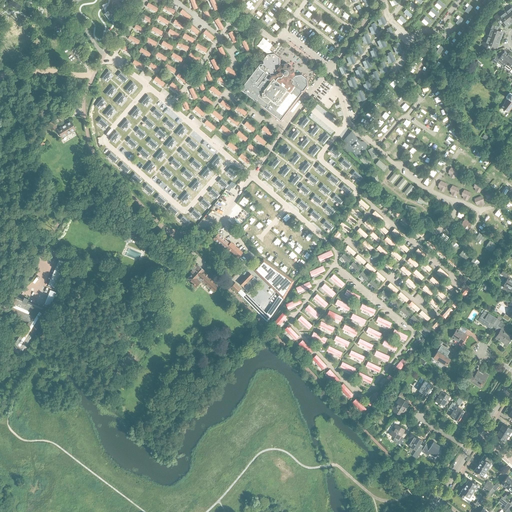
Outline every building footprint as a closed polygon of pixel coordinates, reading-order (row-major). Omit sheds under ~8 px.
[(195,0),(190,0),(194,8),(198,6),(195,0)] [(214,0),(210,0),(214,9),(218,7),(214,0)] [(149,2),(147,5),(156,11),(158,7),(149,2)] [(165,5),(164,7),(173,13),(175,9),(166,3),(165,5)] [(207,7),(203,9),(207,19),(211,18),(207,7)] [(182,8),(179,12),(188,18),(191,15),(182,8)] [(226,8),(222,10),(227,20),(230,18),(226,8)] [(509,25),(511,22),(511,19),(506,12),(500,17),(498,15),(495,17),(500,24),(503,22),(506,25),(508,23),(509,25)] [(143,13),(140,17),(150,22),(152,19),(143,13)] [(159,14),(157,18),(167,24),(169,20),(159,14)] [(218,17),(214,18),(219,29),(223,27),(218,17)] [(175,19),(173,22),(183,28),(185,24),(175,19)] [(241,21),(237,23),(241,33),(245,31),(241,21)] [(136,23),(134,27),(144,32),(146,29),(136,23)] [(191,24),(188,27),(197,33),(200,30),(191,24)] [(499,40),(501,35),(499,35),(500,32),(496,31),(498,27),(490,24),(488,28),(490,29),(488,36),(499,40)] [(154,25),(152,29),(161,34),(163,31),(154,25)] [(170,28),(168,31),(178,37),(180,33),(170,28)] [(212,39),(214,36),(206,29),(203,32),(212,39)] [(233,30),(229,32),(233,42),(237,40),(233,30)] [(185,32),(183,36),(193,41),(195,38),(185,32)] [(131,34),(129,38),(138,43),(141,40),(131,34)] [(148,36),(146,40),(155,45),(157,42),(148,36)] [(497,45),(499,40),(488,36),(485,43),(483,43),(481,47),(490,50),(491,46),(495,47),(496,44),(497,45)] [(245,39),(241,40),(246,51),(250,49),(245,39)] [(163,40),(161,43),(171,49),(173,45),(163,40)] [(180,41),(178,44),(188,50),(190,46),(180,41)] [(206,51),(208,47),(198,42),(197,43),(196,46),(206,51)] [(125,45),(123,49),(132,54),(134,51),(134,50),(125,45)] [(222,45),(218,47),(223,57),(227,55),(222,45)] [(141,47),(139,50),(149,56),(151,52),(141,47)] [(157,51),(155,54),(165,60),(167,56),(157,51)] [(198,60),(200,57),(191,51),(189,55),(198,60)] [(174,52),(172,56),(182,61),(184,57),(174,52)] [(280,64),(279,57),(274,53),(267,54),(262,60),(263,63),(259,63),(240,88),(241,91),(280,121),(290,109),(289,106),(293,105),(302,93),(302,91),(303,91),(308,86),(307,78),(301,74),(294,75),(293,68),(290,65),(287,63),(280,64)] [(503,66),(511,56),(506,53),(505,54),(503,53),(501,56),(497,54),(492,61),(496,63),(497,61),(503,66)] [(511,57),(511,56),(503,66),(510,71),(508,73),(511,75),(511,74),(511,57)] [(244,69),(251,60),(248,57),(241,66),(244,69)] [(214,58),(210,59),(214,69),(218,68),(214,58)] [(135,59),(133,63),(142,68),(144,65),(135,59)] [(151,62),(149,65),(159,70),(161,67),(151,61),(151,62)] [(192,72),(195,68),(185,63),(183,66),(192,72)] [(173,74),(175,70),(166,64),(164,67),(173,74)] [(236,74),(227,67),(225,69),(224,70),(233,77),(236,74)] [(208,68),(204,69),(208,79),(212,78),(208,68)] [(185,82),(188,79),(179,72),(176,75),(185,82)] [(229,82),(220,75),(220,76),(218,78),(227,85),(229,82)] [(163,86),(165,82),(156,76),(154,80),(163,86)] [(201,78),(197,80),(201,90),(205,88),(201,78)] [(177,91),(180,88),(172,81),(169,84),(177,91)] [(221,92),(212,85),(210,88),(219,95),(221,92)] [(193,87),(189,88),(193,98),(197,97),(193,87)] [(505,103),(501,108),(508,113),(511,107),(511,94),(509,92),(506,97),(507,98),(504,102),(505,103)] [(213,101),(205,95),(202,98),(211,105),(213,101)] [(232,106),(223,99),(220,103),(229,109),(232,106)] [(247,111),(238,104),(236,108),(244,114),(247,111)] [(205,112),(196,105),(193,108),(202,115),(205,112)] [(223,117),(214,110),(211,113),(220,120),(223,117)] [(239,121),(230,114),(228,117),(236,124),(239,121)] [(215,126),(206,119),(204,122),(213,129),(215,126)] [(255,127),(247,120),(244,123),(253,130),(255,127)] [(57,127),(53,121),(48,125),(51,130),(57,127)] [(62,137),(76,129),(71,121),(57,129),(62,137)] [(232,130),(223,124),(221,127),(229,134),(232,130)] [(273,132),(265,125),(264,126),(262,128),(271,135),(273,132)] [(248,136),(239,129),(236,133),(245,140),(248,136)] [(348,151),(349,151),(351,151),(352,152),(354,153),(357,157),(366,148),(366,147),(366,146),(366,145),(366,144),(365,143),(364,142),(363,142),(362,142),(361,141),(360,141),(359,140),(358,139),(352,131),(344,140),(347,143),(346,144),(345,146),(345,147),(345,148),(346,150),(347,151),(348,151)] [(266,140),(257,134),(255,137),(264,144),(266,140)] [(42,138),(36,144),(41,148),(46,142),(42,138)] [(239,148),(230,141),(227,144),(236,151),(239,148)] [(259,150),(250,143),(247,146),(256,153),(259,150)] [(372,149),(362,160),(366,163),(375,152),(372,149)] [(250,159),(241,152),(239,155),(247,162),(250,159)] [(380,161),(377,165),(387,174),(391,170),(380,161)] [(395,173),(389,180),(392,183),(398,175),(395,173)] [(374,175),(371,178),(381,188),(385,184),(374,175)] [(406,181),(403,184),(411,191),(413,187),(406,181)] [(375,192),(366,185),(364,189),(372,195),(375,192)] [(389,187),(385,191),(396,200),(400,196),(389,187)] [(418,189),(412,197),(415,199),(422,192),(418,189)] [(388,203),(379,196),(377,199),(385,206),(388,203)] [(430,197),(421,208),(425,211),(434,200),(430,197)] [(369,205),(361,198),(358,201),(367,208),(369,205)] [(405,198),(398,206),(402,208),(408,201),(405,198)] [(443,203),(436,211),(439,213),(446,206),(443,203)] [(400,212),(391,205),(388,208),(397,215),(400,212)] [(363,212),(354,206),(351,209),(360,216),(363,212)] [(413,208),(410,212),(421,221),(424,217),(413,208)] [(383,217),(375,209),(372,212),(380,220),(383,217)] [(357,220),(348,213),(345,216),(354,223),(357,220)] [(412,223),(403,216),(401,219),(409,226),(412,223)] [(375,226),(367,219),(364,222),(373,229),(375,226)] [(351,228),(342,221),(340,224),(349,231),(351,228)] [(388,230),(380,223),(377,226),(386,233),(388,230)] [(125,236),(124,238),(126,241),(129,243),(132,241),(133,239),(144,244),(143,245),(147,246),(150,240),(134,233),(136,226),(130,224),(126,234),(125,234),(125,235),(125,236)] [(424,233),(416,226),(413,230),(422,237),(424,233)] [(368,234),(359,227),(357,230),(366,237),(368,234)] [(403,234),(395,227),(392,230),(401,237),(403,234)] [(338,230),(331,239),(335,241),(341,232),(338,230)] [(382,238),(373,231),(370,235),(379,242),(382,238)] [(230,243),(218,233),(213,238),(225,249),(226,248),(238,258),(243,253),(231,242),(230,243)] [(396,243),(387,236),(385,239),(393,246),(396,243)] [(437,245),(429,238),(426,241),(435,248),(437,245)] [(373,246),(365,239),(362,243),(371,250),(373,246)] [(409,248),(400,241),(398,244),(407,251),(409,248)] [(388,251),(379,244),(376,248),(385,254),(388,251)] [(345,249),(353,256),(354,255),(356,253),(348,245),(345,249)] [(415,250),(424,258),(426,255),(418,247),(415,250)] [(448,255),(439,248),(436,251),(445,258),(448,255)] [(402,256),(393,249),(390,253),(399,259),(402,256)] [(331,250),(318,256),(320,261),(333,255),(331,250)] [(344,253),(341,257),(348,263),(351,260),(344,253)] [(355,257),(363,265),(366,262),(358,254),(355,257)] [(458,262),(450,255),(447,259),(456,266),(458,262)] [(408,259),(416,266),(419,263),(410,256),(409,257),(408,259)] [(196,264),(190,259),(189,258),(185,263),(192,270),(191,272),(193,273),(188,278),(193,283),(192,285),(195,288),(201,281),(214,292),(219,286),(203,272),(204,271),(197,264),(196,266),(194,265),(196,264)] [(394,265),(385,258),(383,261),(392,268),(394,265)] [(263,259),(253,269),(283,299),(293,281),(263,259)] [(421,263),(429,271),(432,267),(424,260),(421,263)] [(353,262),(351,265),(358,271),(361,268),(353,262)] [(365,266),(373,273),(374,273),(376,270),(368,263),(365,266)] [(400,268),(409,275),(411,272),(403,264),(400,268)] [(323,265),(309,271),(312,276),(325,271),(323,265)] [(468,273),(460,266),(457,269),(466,276),(468,273)] [(438,270),(446,277),(449,274),(440,267),(438,270)] [(507,278),(510,272),(504,268),(501,274),(507,278)] [(413,272),(422,279),(425,276),(416,269),(413,272)] [(362,271),(359,275),(367,281),(370,278),(362,271)] [(374,275),(383,282),(386,279),(377,271),(374,275)] [(249,272),(239,282),(248,292),(258,282),(249,272)] [(342,288),(345,284),(334,274),(330,278),(342,288)] [(479,281),(470,274),(468,277),(476,284),(479,281)] [(429,279),(438,286),(441,283),(432,275),(429,279)] [(406,280),(414,287),(417,284),(409,277),(406,280)] [(372,280),(369,283),(376,289),(379,286),(372,280)] [(443,283),(451,290),(454,287),(446,280),(443,283)] [(309,282),(296,288),(298,293),(312,287),(309,282)] [(237,293),(238,291),(241,288),(235,283),(231,287),(237,293)] [(332,297),(336,293),(325,283),(321,287),(332,297)] [(387,286),(396,293),(398,290),(390,283),(387,286)] [(422,287),(431,295),(434,291),(425,284),(424,285),(422,287)] [(468,287),(461,295),(464,298),(472,289),(471,289),(468,287)] [(358,299),(361,294),(347,288),(345,293),(358,299)] [(435,291),(444,299),(446,296),(438,288),(435,291)] [(383,290),(380,293),(388,300),(390,296),(383,290)] [(324,307),(328,302),(317,292),(313,297),(324,307)] [(398,295),(406,302),(409,299),(400,292),(398,295)] [(28,302),(27,304),(22,302),(23,300),(15,296),(8,314),(27,322),(12,344),(22,351),(49,310),(28,302)] [(428,300),(436,307),(439,304),(430,297),(428,300)] [(459,297),(451,306),(454,308),(462,300),(459,297)] [(299,298),(286,304),(288,309),(302,303),(299,298)] [(349,310),(351,304),(337,298),(335,303),(349,310)] [(393,298),(390,302),(397,308),(400,305),(393,298)] [(374,313),(376,308),(362,302),(360,307),(374,313)] [(416,312),(417,312),(420,309),(411,302),(409,305),(416,312)] [(316,318),(320,313),(309,303),(305,308),(316,318)] [(402,307),(399,310),(408,317),(410,314),(402,307)] [(449,307),(442,316),(445,319),(453,310),(449,307)] [(341,320),(343,315),(329,309),(327,314),(341,320)] [(427,321),(430,318),(422,311),(419,314),(427,321)] [(499,315),(496,318),(484,311),(478,321),(490,328),(492,325),(497,328),(494,332),(500,322),(500,321),(502,317),(499,315)] [(283,312),(273,324),(277,327),(287,316),(283,312)] [(364,323),(367,318),(353,312),(351,317),(364,323)] [(309,328),(313,324),(302,314),(298,318),(309,328)] [(413,315),(410,319),(418,326),(421,323),(413,315)] [(390,327),(392,322),(379,316),(377,321),(390,327)] [(439,319),(432,327),(435,330),(442,322),(439,319)] [(332,331),(334,326),(321,320),(319,325),(332,331)] [(500,322),(494,332),(498,335),(496,338),(506,344),(511,336),(503,330),(506,325),(500,322)] [(356,334),(358,329),(344,323),(342,328),(356,334)] [(423,325),(420,328),(429,335),(431,332),(423,325)] [(466,331),(467,328),(463,325),(459,330),(457,329),(451,338),(461,344),(467,335),(464,333),(466,331)] [(289,326),(285,330),(295,340),(299,336),(289,326)] [(379,337),(382,332),(368,326),(366,331),(379,337)] [(406,341),(408,336),(395,329),(393,334),(406,341)] [(325,342),(327,337),(313,331),(311,336),(325,342)] [(348,345),(350,340),(336,334),(334,339),(348,345)] [(371,349),(374,343),(360,337),(358,343),(371,349)] [(422,338),(416,345),(419,348),(426,340),(422,338)] [(302,340),(298,344),(309,355),(313,351),(302,340)] [(396,351),(398,346),(385,340),(382,345),(396,351)] [(340,356),(343,351),(329,345),(327,350),(340,356)] [(438,351),(433,358),(446,366),(450,359),(447,357),(441,354),(443,351),(447,354),(449,351),(441,346),(438,351)] [(413,347),(407,355),(410,358),(417,350),(413,347)] [(363,360),(365,355),(351,349),(349,354),(363,360)] [(388,361),(390,356),(377,351),(375,356),(388,361)] [(317,355),(312,359),(323,370),(327,366),(317,355)] [(402,359),(392,370),(397,374),(406,362),(402,359)] [(354,372),(356,367),(342,361),(340,366),(354,372)] [(379,373),(382,368),(368,362),(366,367),(379,373)] [(487,376),(478,370),(480,368),(475,365),(471,371),(472,371),(467,378),(476,383),(476,382),(481,385),(487,376)] [(330,369),(326,373),(336,384),(340,380),(330,369)] [(371,384),(373,379),(360,372),(357,377),(371,384)] [(388,375),(379,386),(383,390),(393,378),(388,375)] [(427,396),(433,387),(421,379),(419,382),(421,383),(417,390),(427,396)] [(343,384),(339,388),(350,399),(354,395),(343,384)] [(438,387),(435,392),(439,395),(435,401),(444,407),(450,396),(440,390),(441,388),(438,387)] [(377,391),(367,403),(371,406),(381,395),(377,391)] [(409,403),(403,400),(406,395),(401,392),(398,396),(400,398),(392,410),(402,416),(409,403)] [(459,405),(463,400),(459,397),(456,401),(454,403),(452,402),(449,407),(452,409),(451,411),(452,412),(449,416),(458,421),(464,411),(458,407),(459,405)] [(356,398),(352,402),(363,413),(367,409),(356,398)] [(401,437),(405,430),(396,424),(390,434),(395,438),(394,440),(394,441),(400,445),(402,445),(405,439),(401,437)] [(508,435),(511,429),(503,424),(499,430),(508,435)] [(504,441),(508,435),(499,430),(496,436),(504,441)] [(421,451),(426,444),(424,446),(420,444),(422,440),(414,435),(407,445),(416,450),(414,452),(419,455),(421,451)] [(426,444),(421,451),(428,455),(429,454),(435,457),(441,447),(433,442),(430,447),(426,444)] [(482,458),(478,465),(487,471),(489,468),(488,467),(491,464),(486,461),(488,458),(484,455),(482,458)] [(478,465),(474,471),(482,476),(484,478),(487,474),(486,473),(487,471),(478,465)] [(506,488),(511,481),(511,479),(508,476),(501,483),(506,488)] [(475,488),(477,485),(469,479),(465,486),(474,492),(476,489),(475,488)] [(472,495),(474,492),(465,486),(461,492),(459,495),(463,498),(465,495),(469,498),(471,494),(472,495)] [(490,497),(495,491),(492,488),(489,491),(487,495),(490,497)] [(478,506),(484,498),(481,496),(475,504),(478,506)] [(505,511),(511,504),(508,502),(503,509),(505,511)]
